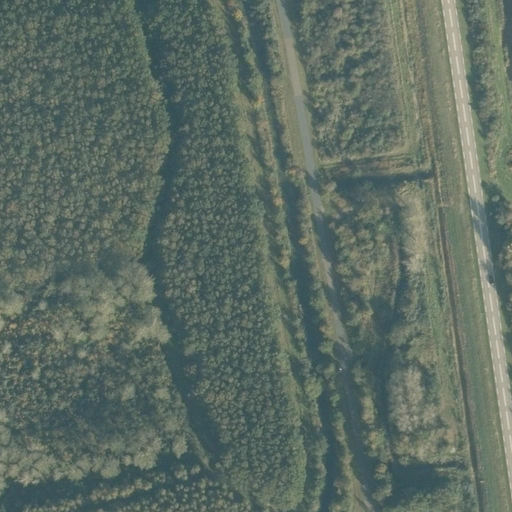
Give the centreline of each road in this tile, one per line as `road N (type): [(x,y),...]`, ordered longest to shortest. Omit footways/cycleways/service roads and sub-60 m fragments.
road 1 (unclassified): [(367,511),(279,0)]
road 2 (primary): [(511,482),(450,0)]
